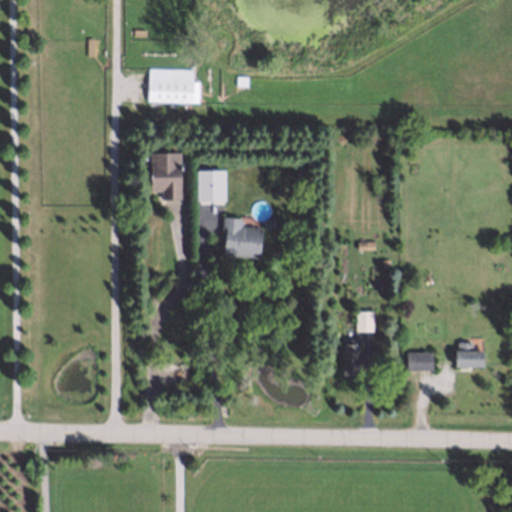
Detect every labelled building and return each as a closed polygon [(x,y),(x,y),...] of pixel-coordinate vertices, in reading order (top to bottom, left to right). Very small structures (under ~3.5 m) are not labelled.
[(145,100),(145,77),(190,78),(190,101),(145,100)] [(174,197),(158,196),(158,189),(142,188),(143,149),(176,151),(174,197)] [(291,177),(292,165),(302,166),(301,178),(291,177)] [(193,199),(192,168),(220,168),(220,199),(193,199)] [(256,255),(217,251),(220,214),(239,215),(238,226),(259,228),(256,255)] [(354,248),(354,240),(363,240),(363,248),(354,248)] [(379,258),(387,259),(387,266),(378,266),(379,258)] [(351,329),(351,309),(369,309),(370,328),(351,329)] [(340,365),(340,337),(354,338),(353,365),(340,365)] [(449,364),(449,348),(454,348),(454,339),(470,339),(470,348),(480,348),(480,364),(449,364)] [(403,368),(403,350),(428,350),(428,367),(403,368)]
